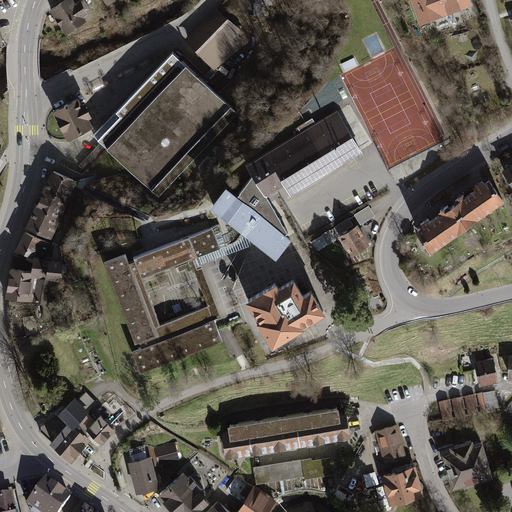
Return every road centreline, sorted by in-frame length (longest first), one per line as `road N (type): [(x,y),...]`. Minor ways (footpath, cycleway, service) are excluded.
road 1 (residential): [(416,302),(395,320),(291,364),(166,403),(130,425),(102,456)]
road 2 (residential): [(511,135),(408,208),(389,255),(401,290),(416,302)]
road 3 (residential): [(26,98),(65,88),(174,32),(214,0)]
road 4 (residential): [(511,388),(436,397),(413,411),(422,459),(446,511)]
road 5 (primary): [(0,252),(25,185),(26,98)]
